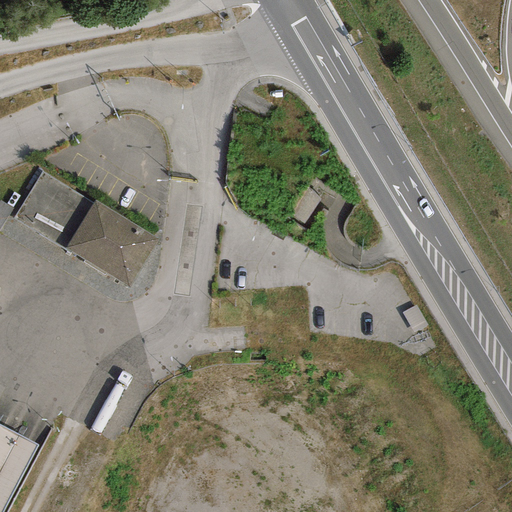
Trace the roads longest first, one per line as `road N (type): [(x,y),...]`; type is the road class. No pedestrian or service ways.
road 1 (secondary): [(298,21),(511,377)]
road 2 (residential): [(298,21),(200,54),(114,62),(0,90)]
road 3 (trunk): [(426,0),(511,133)]
